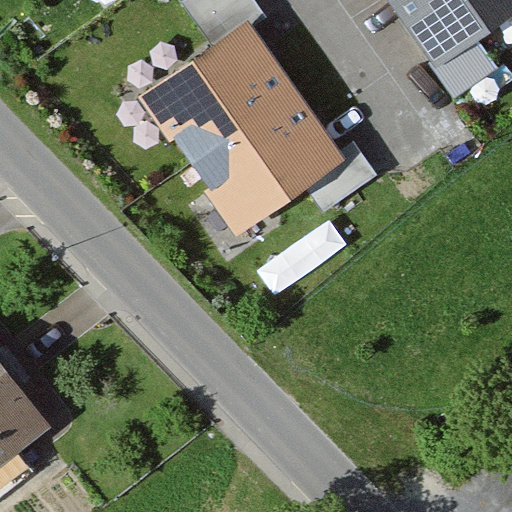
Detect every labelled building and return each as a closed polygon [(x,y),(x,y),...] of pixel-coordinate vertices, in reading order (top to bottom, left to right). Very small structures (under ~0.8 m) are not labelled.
[(212,47),(248,22),(260,13),(251,0),(184,0),(181,3),(212,47)] [(511,0),(384,0),(433,69),(511,14),(511,0)] [(296,91),(248,22),(212,47),(138,98),(186,167),(296,91)] [(338,151),(296,91),(186,167),(234,236),(307,185),(344,159),(338,151)] [(326,211),(362,186),(375,177),(351,142),(338,151),(344,159),(307,185),(326,211)] [(0,346),(0,465),(58,421),(0,346)]
